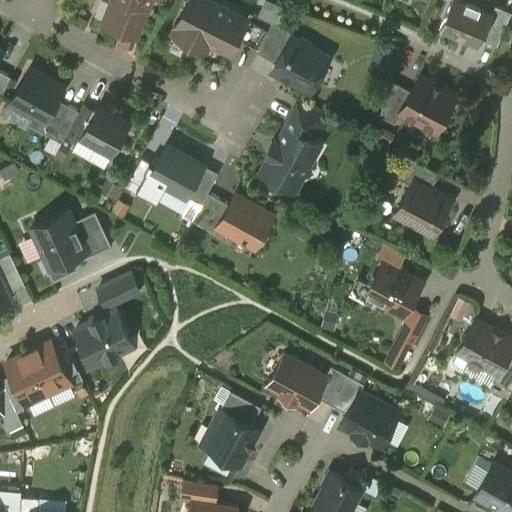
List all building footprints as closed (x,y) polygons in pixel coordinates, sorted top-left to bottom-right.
[(148,7),(128,0),(112,0),(105,20),(137,33),(148,7)] [(248,16),(215,0),(188,0),(173,31),(208,48),(211,41),(231,51),(239,36),(249,17),(248,16)] [(500,0),(498,5),(485,0),(447,0),(438,21),(483,42),(487,34),(503,41),(511,21),(511,4),(503,0),(500,0)] [(276,21),(250,10),(248,16),(249,17),(239,36),(261,47),(276,21)] [(261,47),(259,50),(277,60),(292,34),(293,34),(294,31),(276,21),(261,47)] [(302,35),(297,37),(293,34),(292,34),(277,60),(273,67),(311,89),(330,55),(313,45),(311,41),(302,35)] [(31,65),(12,99),(35,111),(45,117),(58,96),(65,84),(31,65)] [(0,95),(12,74),(0,67),(0,95)] [(457,92),(420,73),(412,89),(400,110),(402,111),(419,120),(426,118),(439,125),(457,92)] [(391,78),(381,114),(396,122),(402,111),(400,110),(412,89),(391,78)] [(80,108),(58,96),(45,117),(35,111),(29,121),(63,140),(66,133),(80,108)] [(332,114),(301,97),(287,122),(311,136),(315,129),(321,133),(332,114)] [(80,108),(66,133),(79,140),(82,134),(96,108),(84,101),(80,108)] [(131,121),(99,103),(96,108),(82,134),(113,152),(131,121)] [(311,136),(287,122),(286,124),(278,138),(275,137),(267,152),(270,154),(261,169),(296,188),(303,175),(313,172),(310,162),(322,142),(311,136)] [(204,162),(168,142),(151,172),(187,193),(204,162)] [(440,171),(406,154),(395,174),(411,183),(414,177),(432,186),(440,171)] [(204,162),(187,193),(202,201),(209,190),(220,170),(204,162)] [(109,177),(103,187),(108,190),(114,180),(109,177)] [(432,186),(414,177),(411,183),(396,212),(433,232),(452,197),(432,186)] [(123,184),(114,180),(108,190),(117,195),(123,184)] [(230,201),(209,190),(202,201),(193,218),(215,230),(219,224),(218,223),(230,201)] [(274,213),(236,191),(230,201),(218,223),(219,224),(256,244),(257,244),(263,242),(268,233),(266,226),(274,213)] [(126,211),(133,200),(121,193),(114,205),(126,211)] [(75,217),(68,205),(25,226),(49,273),(92,251),(75,217)] [(110,242),(93,208),(75,217),(92,251),(110,242)] [(405,264),(386,254),(366,291),(405,312),(422,279),(406,271),(405,264)] [(132,271),(99,285),(107,303),(140,288),(132,271)] [(0,272),(0,306),(13,300),(8,290),(0,272)] [(25,282),(8,290),(13,300),(17,309),(34,301),(25,282)] [(120,306),(70,327),(87,365),(136,343),(120,306)] [(414,306),(399,334),(412,342),(427,314),(414,306)] [(492,326),(476,317),(459,349),(471,355),(470,358),(471,363),(477,367),(483,365),(484,363),(497,371),(499,371),(511,347),(511,346),(511,336),(507,334),(506,331),(494,325),(492,326)] [(50,331),(23,343),(48,398),(74,387),(50,331)] [(0,357),(24,409),(48,398),(23,343),(0,353),(0,357)] [(511,347),(499,371),(497,371),(493,378),(496,380),(511,389),(511,388),(511,347)] [(327,372),(286,350),(269,380),(283,388),(282,390),(296,398),(297,396),(311,404),(317,393),(328,373),(327,372)] [(332,363),(327,372),(328,373),(317,393),(333,402),(349,372),(332,363)] [(349,372),(333,402),(348,410),(360,387),(361,387),(365,380),(349,372)] [(511,389),(496,380),(492,387),(508,395),(511,389)] [(262,403),(231,387),(221,405),(252,422),(262,403)] [(361,387),(360,387),(348,410),(342,420),(355,427),(354,429),(367,436),(368,435),(381,442),(400,408),(361,387)] [(252,422),(221,405),(211,424),(217,427),(208,442),(241,460),(260,426),(252,422)] [(511,468),(494,459),(476,492),(511,511),(511,509),(511,468)] [(349,511),(364,485),(333,469),(316,500),(339,511),(349,511)] [(382,479),(368,472),(364,480),(378,487),(382,479)] [(220,481),(184,474),(181,492),(192,494),(217,497),(220,481)] [(0,486),(0,506),(7,507),(6,511),(17,511),(17,496),(21,496),(21,487),(0,486)] [(217,497),(192,494),(188,511),(238,511),(240,501),(217,497)] [(27,511),(28,508),(37,509),(37,497),(21,496),(17,496),(17,511),(27,511)]
